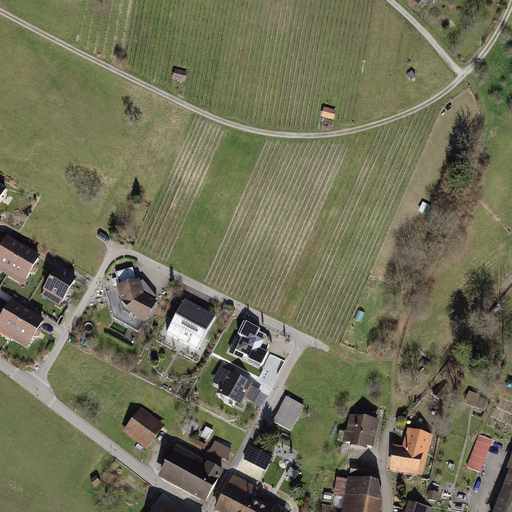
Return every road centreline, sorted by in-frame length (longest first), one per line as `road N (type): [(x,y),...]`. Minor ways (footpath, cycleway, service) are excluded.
road 1 (track): [(509,0),(479,54),(436,98),(380,123),(306,135),(241,125),(0,9)]
road 2 (residential): [(305,336),(118,247),(34,385)]
road 3 (residential): [(34,385),(195,511)]
road 4 (track): [(392,421),(511,281)]
